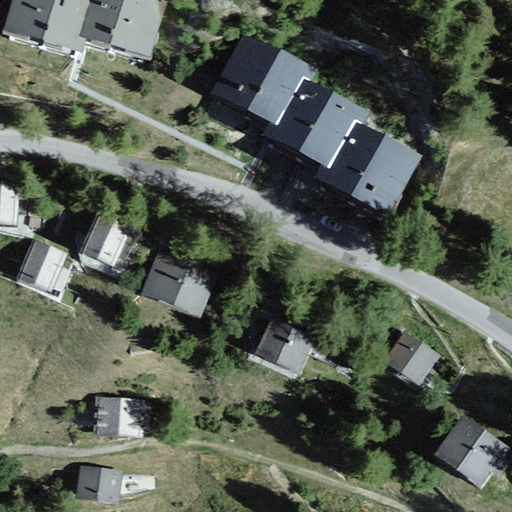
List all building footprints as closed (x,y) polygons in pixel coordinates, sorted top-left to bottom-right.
[(0,0),(0,43),(45,60),(51,45),(122,71),(149,0),(148,0),(0,0)] [(303,76),(235,34),(194,102),(244,133),(236,146),(288,178),(280,191),(354,236),(397,164),(345,132),(352,121),(296,87),(303,76)] [(111,232),(84,215),(60,254),(86,271),(111,232)] [(50,259),(21,243),(0,279),(0,281),(28,297),(50,259)] [(194,280),(144,253),(121,296),(171,323),(194,280)] [(243,324),(222,359),(262,382),(283,347),(243,324)] [(423,361),(386,335),(362,371),(399,396),(423,361)] [(131,407),(81,397),(73,434),(124,444),(131,407)] [(489,457),(447,420),(410,461),(451,498),(489,457)] [(103,478),(64,467),(55,501),(93,511),(103,478)]
